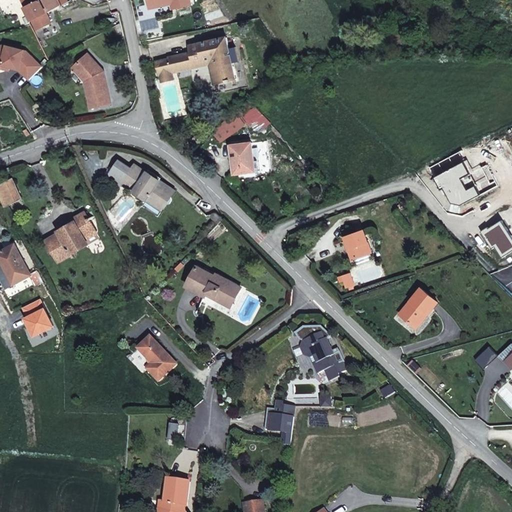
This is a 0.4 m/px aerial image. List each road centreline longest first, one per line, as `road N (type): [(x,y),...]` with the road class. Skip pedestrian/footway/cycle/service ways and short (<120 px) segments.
road 1 (unclassified): [(137,137),(215,193),(466,439)]
road 2 (unclassified): [(0,158),(83,133),(137,137)]
road 3 (unclassified): [(137,137),(142,89),(123,0)]
